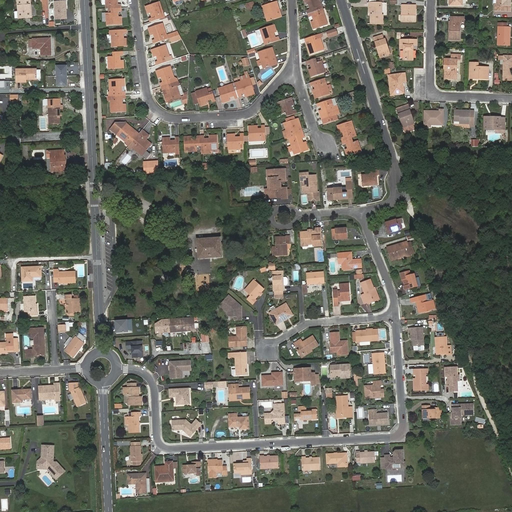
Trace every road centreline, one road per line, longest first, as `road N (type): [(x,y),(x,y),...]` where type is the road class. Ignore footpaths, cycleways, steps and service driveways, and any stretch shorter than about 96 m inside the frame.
road 1 (residential): [(396,315),(404,423),(390,437),(172,449),(157,435),(152,380),(117,369)]
road 2 (tertiary): [(84,0),(101,351)]
road 3 (residential): [(296,64),(244,116),(171,119),(149,102),(134,0)]
road 4 (residential): [(402,190),(341,0)]
road 5 (residential): [(433,0),(433,93),(511,95)]
road 6 (residential): [(300,216),(361,211),(396,315)]
road 7 (residential): [(268,350),(305,322),(396,315)]
road 8 (tertiary): [(102,381),(108,511)]
